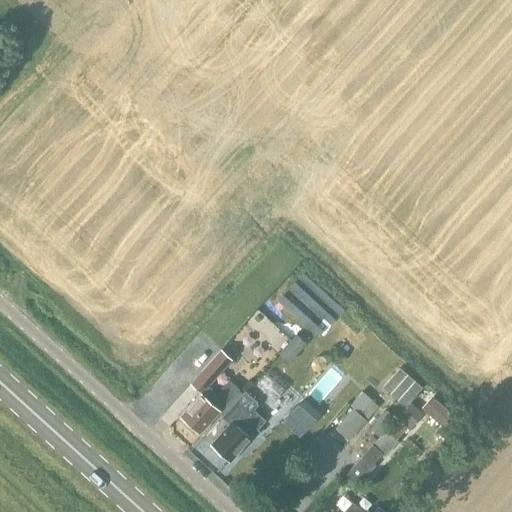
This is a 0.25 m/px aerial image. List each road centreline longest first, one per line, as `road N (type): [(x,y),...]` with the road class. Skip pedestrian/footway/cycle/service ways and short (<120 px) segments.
road 1 (unclassified): [(232,511),(0,300)]
road 2 (primary): [(142,511),(0,383)]
